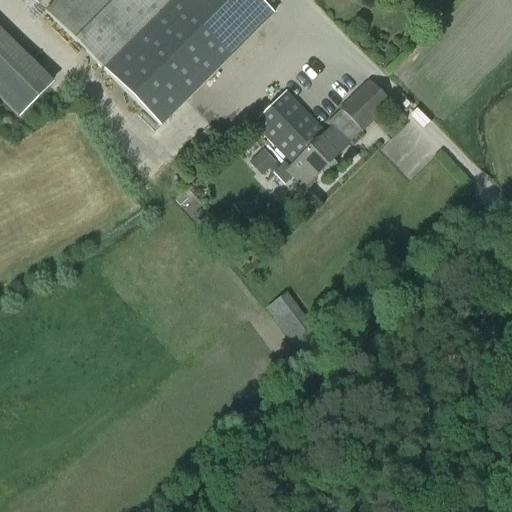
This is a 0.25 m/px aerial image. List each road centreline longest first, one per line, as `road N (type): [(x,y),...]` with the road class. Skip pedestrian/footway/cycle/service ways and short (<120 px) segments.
road 1 (track): [(505,212),(214,511)]
road 2 (unclassified): [(511,218),(377,78)]
